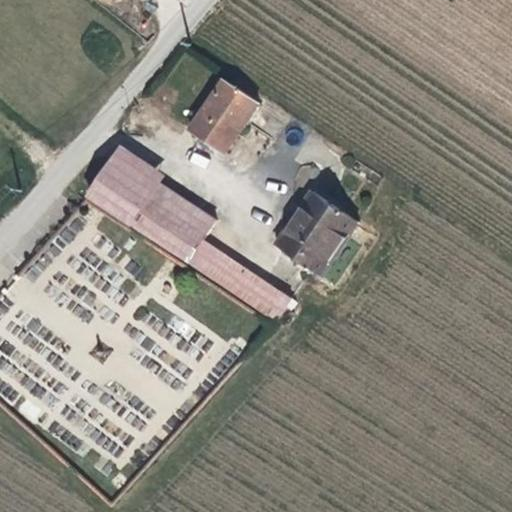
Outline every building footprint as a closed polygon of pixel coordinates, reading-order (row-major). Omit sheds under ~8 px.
[(190,132),(223,156),(259,106),(225,82),(190,132)] [(90,196),(189,262),(203,241),(212,228),(156,190),(161,183),(118,155),(90,196)] [(313,192),(276,244),(321,275),(358,223),(313,192)] [(36,269),(23,275),(11,290),(11,314),(0,319),(0,392),(69,450),(99,450),(119,466),(174,401),(174,386),(143,386),(143,372),(130,388),(74,388),(70,380),(50,388),(36,376),(64,376),(75,362),(75,355),(93,347),(93,317),(118,287),(118,273),(103,240),(66,257),(46,257),(36,269)] [(203,241),(189,262),(276,321),(291,299),(203,241)]
